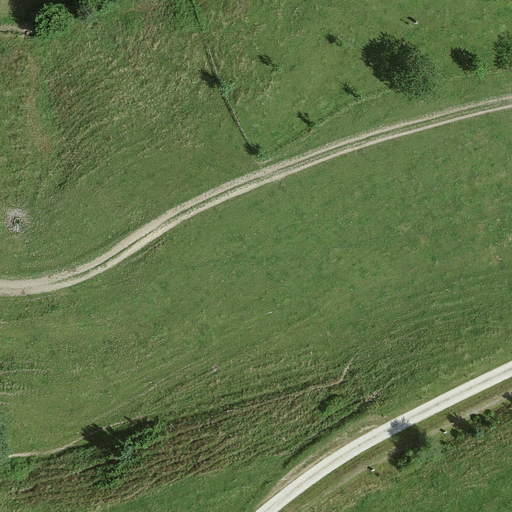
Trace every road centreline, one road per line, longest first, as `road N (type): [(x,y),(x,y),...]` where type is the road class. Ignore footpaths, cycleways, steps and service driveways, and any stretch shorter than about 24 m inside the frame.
road 1 (track): [(0,292),(79,279),(192,210),(338,150),(511,103)]
road 2 (track): [(266,511),(355,447),(511,368)]
